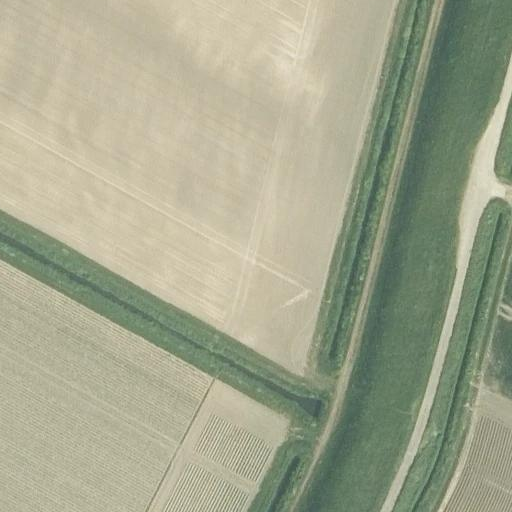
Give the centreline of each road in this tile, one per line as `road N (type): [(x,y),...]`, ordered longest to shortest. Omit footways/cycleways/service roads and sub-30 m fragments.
road 1 (track): [(289,511),(350,365),(440,0)]
road 2 (unclassified): [(391,511),(465,322),(511,112)]
